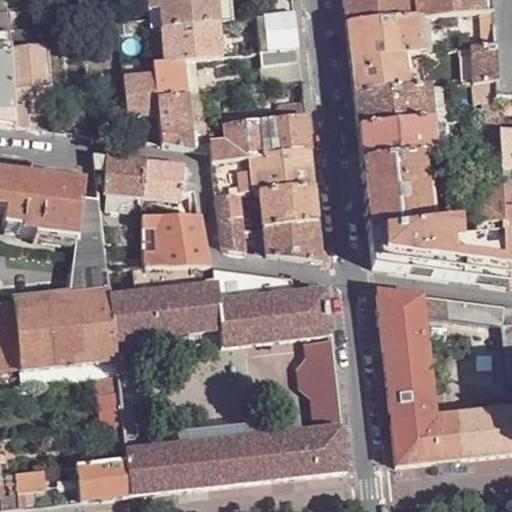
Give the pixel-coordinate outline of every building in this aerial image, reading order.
[(218,24),(216,0),(147,0),(148,13),(151,13),(160,12),(162,30),(218,24)] [(232,22),(230,0),(216,0),(218,24),(232,22)] [(292,4),(291,0),(246,0),(249,20),(255,20),(293,15),(292,4)] [(342,0),(344,17),(345,27),(414,21),(427,20),(479,15),(492,14),(491,0),(342,0)] [(511,0),(491,0),(492,14),(494,49),(496,84),(497,101),(511,100),(511,0)] [(0,128),(13,130),(8,51),(4,6),(0,5),(0,128)] [(160,12),(151,13),(153,31),(162,30),(160,12)] [(482,51),(494,49),(492,14),(479,15),(482,51)] [(294,24),(293,15),(255,20),(256,35),(295,31),(294,24)] [(414,21),(419,57),(430,56),(431,56),(427,20),(414,21)] [(347,48),(349,64),(407,58),(419,57),(414,21),(345,27),(347,48)] [(222,59),(218,24),(162,30),(166,66),(183,64),(222,59)] [(297,51),(295,36),(257,40),(258,55),(260,55),(297,51)] [(40,116),(53,115),(46,48),(8,51),(13,130),(30,133),(29,116),(40,116)] [(483,85),(496,84),(494,49),(482,51),(471,52),(472,86),(483,85)] [(298,66),(297,51),(260,55),(261,70),(298,66)] [(431,62),(460,58),(461,87),(472,86),(471,52),(431,56),(430,56),(431,62)] [(351,85),(353,96),(415,91),(407,58),(349,64),(351,85)] [(186,99),(183,64),(166,66),(153,67),(154,78),(157,102),(186,99)] [(154,78),(121,81),(125,122),(158,118),(157,102),(154,78)] [(498,120),(497,101),(496,84),(483,85),(483,121),(485,121),(498,120)] [(428,90),(431,125),(445,124),(441,89),(428,90)] [(355,118),(356,131),(431,125),(428,90),(415,91),(353,96),(355,118)] [(202,133),(199,98),(186,99),(191,147),(210,145),(208,133),(202,133)] [(191,147),(186,99),(157,102),(158,118),(160,134),(162,150),(183,153),(191,154),(209,156),(211,156),(210,149),(210,145),(191,147)] [(511,135),(511,100),(497,101),(498,120),(499,136),(511,135)] [(304,112),(303,106),(277,109),(278,116),(244,121),(244,128),(305,121),(304,112)] [(487,157),(500,156),(499,136),(498,120),(485,121),(487,157)] [(55,136),(68,137),(66,121),(54,122),(55,136)] [(307,142),(305,121),(244,128),(225,131),(226,147),(210,149),(211,156),(209,156),(210,166),(250,161),(308,156),(307,142)] [(431,125),(434,161),(448,160),(449,160),(445,124),(431,125)] [(359,153),(360,168),(418,162),(434,161),(431,125),(356,131),(359,153)] [(145,148),(162,150),(160,134),(127,137),(127,146),(145,148)] [(502,170),(511,170),(511,135),(499,136),(500,156),(502,170)] [(308,156),(250,161),(210,166),(215,201),(249,197),(258,196),(312,190),(310,172),(308,156)] [(504,207),(502,170),(500,156),(487,157),(449,160),(448,160),(449,185),(475,183),(477,201),(451,203),(452,229),(462,228),(504,224),(504,207)] [(105,159),(93,158),(95,172),(104,173),(105,159)] [(120,161),(105,159),(104,173),(103,195),(109,196),(133,197),(141,198),(145,164),(120,161)] [(365,208),(368,236),(425,231),(418,162),(360,168),(365,208)] [(170,167),(145,164),(141,198),(180,202),(181,193),(183,169),(170,167)] [(190,171),(188,169),(183,169),(181,193),(196,195),(190,171)] [(21,183),(0,179),(0,214),(1,215),(0,223),(0,229),(18,232),(18,237),(74,244),(82,190),(21,183)] [(13,302),(13,307),(0,308),(0,349),(2,369),(20,367),(22,389),(96,380),(117,378),(113,344),(108,299),(97,192),(82,190),(74,244),(69,295),(13,302)] [(314,207),(312,190),(258,196),(262,231),(316,224),(314,207)] [(133,197),(109,196),(108,210),(131,212),(133,197)] [(249,197),(215,201),(220,237),(221,245),(224,251),(229,255),(243,256),(241,233),(253,232),(249,197)] [(149,270),(159,269),(156,220),(142,221),(143,270),(149,270)] [(200,220),(156,220),(159,269),(171,270),(210,268),(200,220)] [(319,244),(316,224),(262,231),(265,259),(295,263),(321,266),(319,244)] [(425,231),(368,236),(370,259),(372,272),(464,283),(507,292),(507,291),(508,291),(506,254),(505,241),(505,240),(504,224),(462,228),(452,229),(425,231)] [(159,269),(149,270),(152,294),(174,291),(171,270),(159,269)] [(282,298),(280,281),(237,276),(214,273),(215,287),(218,304),(282,298)] [(152,294),(108,299),(113,344),(220,332),(218,304),(215,287),(174,291),(152,294)] [(282,298),(218,304),(220,332),(222,349),(306,341),(330,338),(325,294),(282,298)] [(379,294),(376,297),(395,470),(511,457),(511,411),(508,412),(435,420),(423,323),(379,294)] [(427,301),(379,294),(423,323),(499,334),(508,412),(511,411),(511,311),(502,310),(427,301)] [(222,349),(220,332),(113,344),(117,378),(118,394),(122,428),(125,454),(140,452),(130,354),(209,345),(211,362),(308,353),(306,341),(222,349)] [(306,341),(308,353),(316,433),(340,431),(330,338),(306,341)] [(0,391),(17,389),(16,378),(0,379),(0,391)] [(117,378),(96,380),(98,396),(107,395),(118,394),(117,378)] [(118,394),(107,395),(111,429),(122,428),(118,394)] [(111,429),(109,430),(112,464),(126,463),(125,454),(122,428),(111,429)] [(316,433),(273,438),(278,483),(345,476),(340,431),(316,433)] [(273,438),(232,442),(238,488),(278,483),(273,438)] [(232,442),(191,447),(197,492),(238,488),(232,442)] [(140,452),(125,454),(126,463),(129,499),(197,492),(191,447),(140,452)] [(126,463),(112,464),(55,470),(58,507),(129,499),(126,463)] [(38,472),(17,475),(19,493),(25,492),(40,491),(38,472)] [(25,492),(19,493),(21,511),(28,510),(25,492)]
